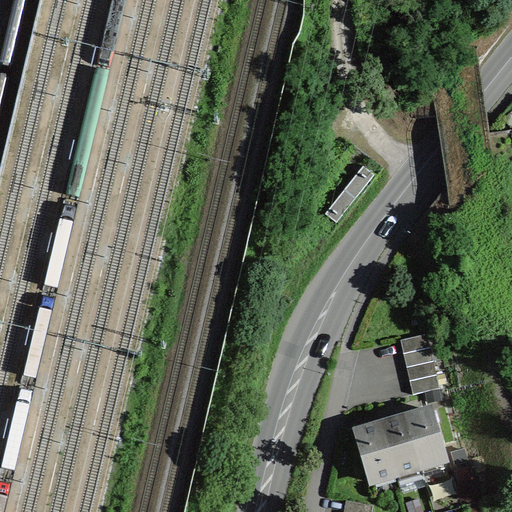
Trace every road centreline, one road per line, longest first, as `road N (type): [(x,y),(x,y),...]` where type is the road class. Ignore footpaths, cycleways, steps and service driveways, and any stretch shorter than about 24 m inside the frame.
road 1 (primary): [(511,56),(337,286),(295,376),(259,511)]
road 2 (residential): [(313,511),(346,359)]
